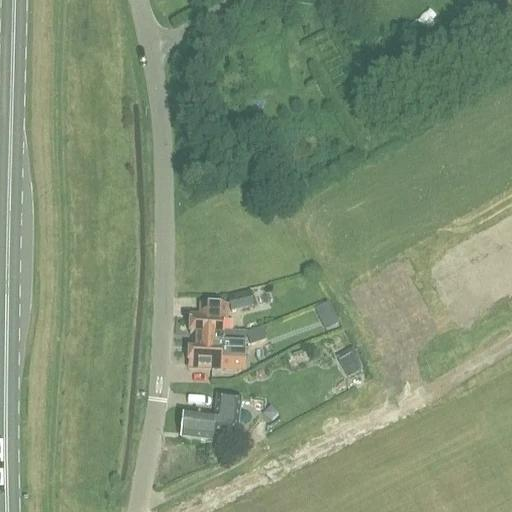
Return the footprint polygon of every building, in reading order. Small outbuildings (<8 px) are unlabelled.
[(253,307),(249,293),(227,297),(231,313),(253,307)] [(196,343),(245,346),(245,334),(223,333),(223,320),(226,320),(226,307),(201,306),(200,318),(190,317),(189,335),(196,335),(196,343)] [(248,334),(252,344),(264,339),(260,329),(248,334)] [(244,358),(245,346),(196,343),(196,352),(188,351),(187,369),(221,371),(222,357),(244,358)] [(356,354),(340,363),(349,379),(363,371),(356,354)] [(216,397),(213,418),(182,414),(179,439),(211,443),(211,435),(235,438),(240,400),(216,397)]
